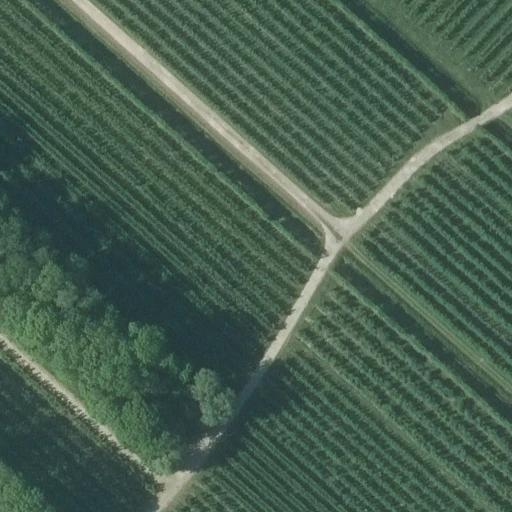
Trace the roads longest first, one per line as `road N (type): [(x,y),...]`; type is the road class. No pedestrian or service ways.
road 1 (track): [(165,511),(234,425),(341,235),(441,142),(511,99)]
road 2 (track): [(341,235),(78,0)]
road 3 (track): [(234,425),(0,218)]
road 4 (track): [(511,122),(372,0)]
